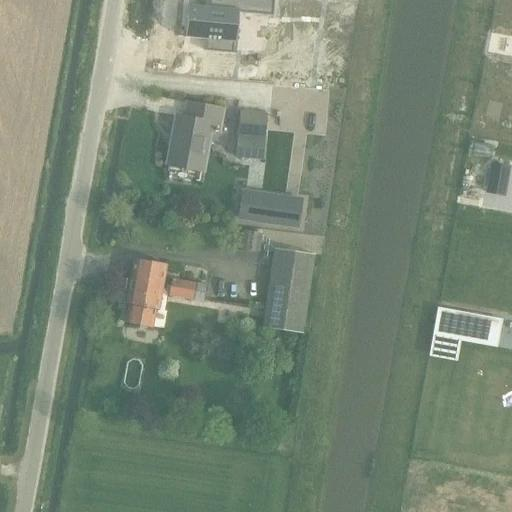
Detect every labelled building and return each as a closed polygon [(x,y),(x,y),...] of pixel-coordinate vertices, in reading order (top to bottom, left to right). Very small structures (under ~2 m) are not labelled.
[(188,6),(185,38),(205,40),(210,40),(210,50),(214,51),(214,52),(235,54),(235,49),(233,49),(234,34),(237,34),(237,33),(236,33),(234,33),(236,12),(268,15),(272,16),(273,0),(208,0),(208,7),(208,8),(188,6)] [(209,131),(217,132),(221,109),(187,103),(185,118),(176,116),(167,165),(201,171),(209,131)] [(264,139),(237,137),(235,158),(262,160),(264,139)] [(491,163),(486,193),(503,196),(509,167),(491,163)] [(242,194),(238,218),(297,226),(300,202),(242,194)] [(242,230),(239,250),(259,252),(262,233),(242,230)] [(262,327),(302,333),(313,254),(274,248),(262,327)] [(127,279),(125,289),(127,290),(125,303),(128,304),(125,322),(137,325),(139,327),(145,329),(148,327),(151,327),(155,309),(157,310),(160,294),(192,299),(203,301),(206,285),(195,283),(171,279),(170,286),(166,285),(165,289),(161,288),(166,265),(133,259),(129,279),(127,279)] [(438,310),(431,351),(451,354),(455,334),(495,341),(499,321),(438,310)] [(79,455),(96,458),(99,437),(82,434),(79,455)]
